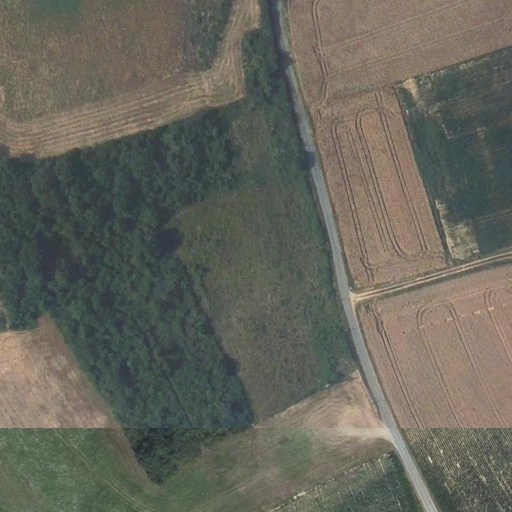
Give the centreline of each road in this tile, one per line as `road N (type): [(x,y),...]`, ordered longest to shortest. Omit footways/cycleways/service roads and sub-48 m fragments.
road 1 (unclassified): [(433,511),(374,390),(274,0)]
road 2 (track): [(511,254),(347,299)]
